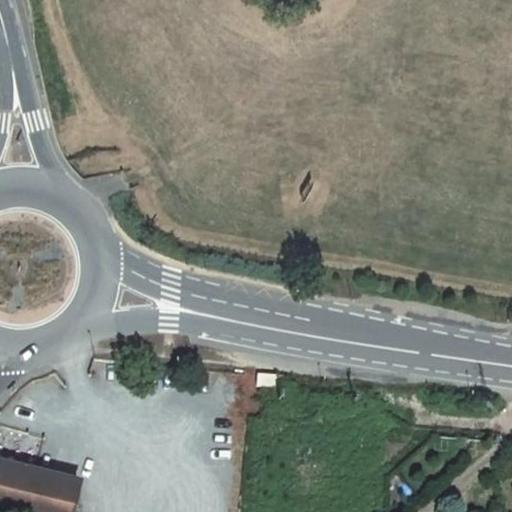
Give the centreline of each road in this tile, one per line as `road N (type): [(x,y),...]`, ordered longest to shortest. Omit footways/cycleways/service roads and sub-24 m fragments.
road 1 (primary): [(511,364),(213,315)]
road 2 (tertiary): [(67,213),(13,69)]
road 3 (primary): [(77,322),(213,315)]
road 4 (primary): [(213,315),(94,268)]
